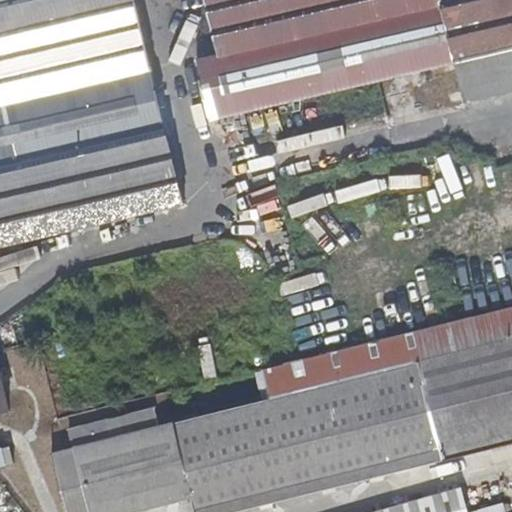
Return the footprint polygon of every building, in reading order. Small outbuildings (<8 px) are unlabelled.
[(135,0),(0,0),(0,247),(183,205),(135,0)] [(511,49),(511,0),(207,0),(220,57),(197,62),(210,120),(454,63),(511,49)] [(511,49),(454,63),(463,102),(511,90),(511,49)] [(511,305),(259,368),(266,400),(173,423),(192,498),(194,511),(238,511),(511,443),(511,305)] [(194,346),(199,380),(215,377),(209,344),(194,346)] [(33,406),(37,424),(49,421),(44,398),(31,401),(33,406)] [(7,412),(11,431),(37,424),(33,406),(7,412)] [(89,511),(136,511),(192,498),(173,423),(74,448),(82,485),(89,511)] [(477,511),(469,484),(373,511),(477,511)] [(66,511),(89,511),(82,485),(62,490),(66,511)]
